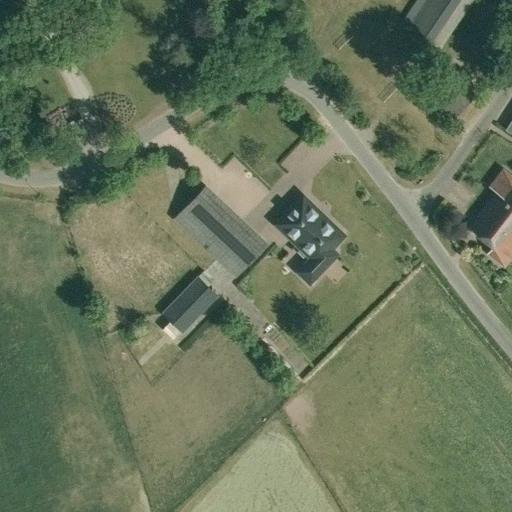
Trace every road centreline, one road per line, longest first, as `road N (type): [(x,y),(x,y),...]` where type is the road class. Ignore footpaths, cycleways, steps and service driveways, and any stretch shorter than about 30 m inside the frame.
road 1 (unclassified): [(511,343),(310,93),(281,77),(227,86),(92,168),(34,181),(0,176)]
road 2 (track): [(414,220),(511,82)]
